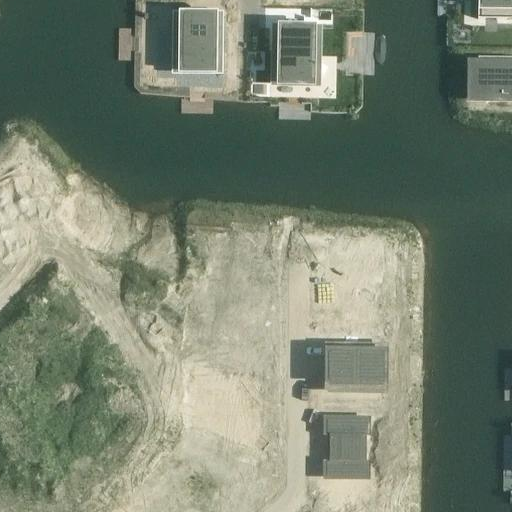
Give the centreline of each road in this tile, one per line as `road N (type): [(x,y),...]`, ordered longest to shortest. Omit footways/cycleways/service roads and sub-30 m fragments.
road 1 (residential): [(284,511),(297,499),(297,265)]
road 2 (unknown): [(511,429),(498,216)]
